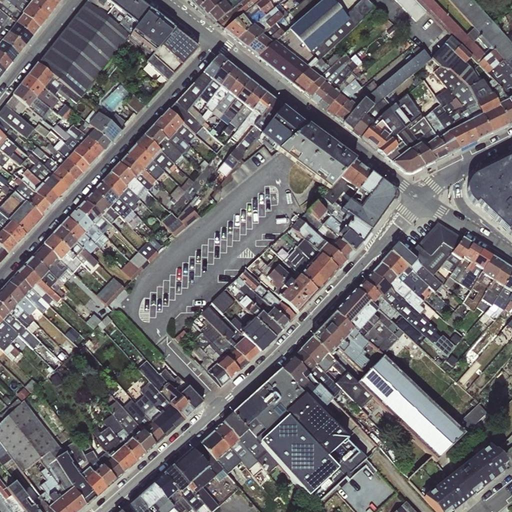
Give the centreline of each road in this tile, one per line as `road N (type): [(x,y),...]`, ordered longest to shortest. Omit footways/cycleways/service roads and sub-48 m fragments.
road 1 (tertiary): [(94,511),(218,407),(415,200)]
road 2 (residential): [(0,277),(217,42)]
road 3 (tertiary): [(217,42),(415,200)]
